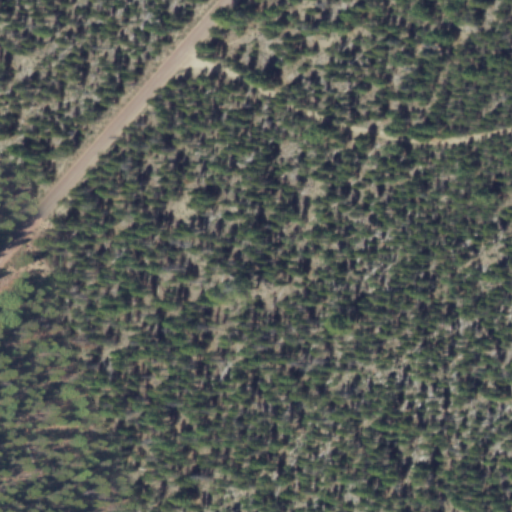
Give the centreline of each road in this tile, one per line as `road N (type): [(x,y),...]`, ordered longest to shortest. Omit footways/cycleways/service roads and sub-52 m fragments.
road 1 (track): [(511,129),(432,142),(370,132),(280,99),(187,48)]
road 2 (residential): [(228,0),(0,257)]
